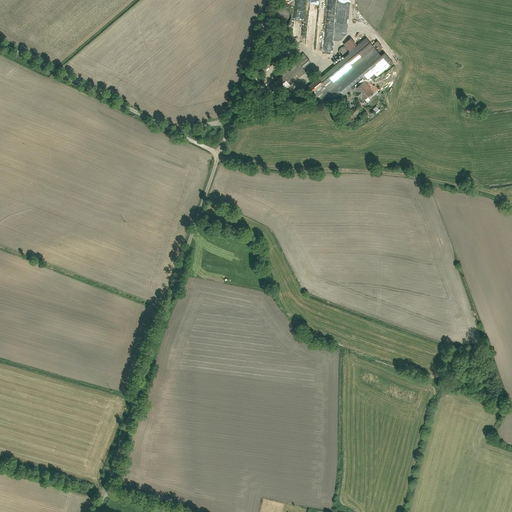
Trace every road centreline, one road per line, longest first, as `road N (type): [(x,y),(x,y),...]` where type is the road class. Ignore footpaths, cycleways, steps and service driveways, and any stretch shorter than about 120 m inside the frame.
road 1 (residential): [(96,511),(219,156)]
road 2 (track): [(480,188),(396,173),(251,167),(219,156)]
road 3 (residential): [(171,132),(0,44)]
road 4 (residential): [(231,118),(272,0)]
